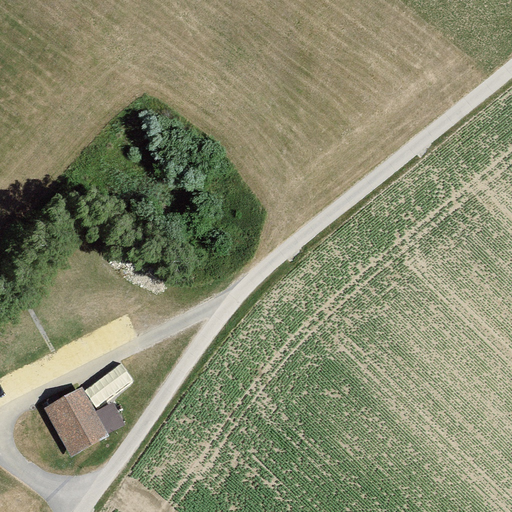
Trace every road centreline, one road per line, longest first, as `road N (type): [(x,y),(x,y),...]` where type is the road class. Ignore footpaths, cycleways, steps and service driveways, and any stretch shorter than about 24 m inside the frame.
road 1 (track): [(83,511),(233,304),(293,243),(511,75)]
road 2 (track): [(233,304),(0,416)]
